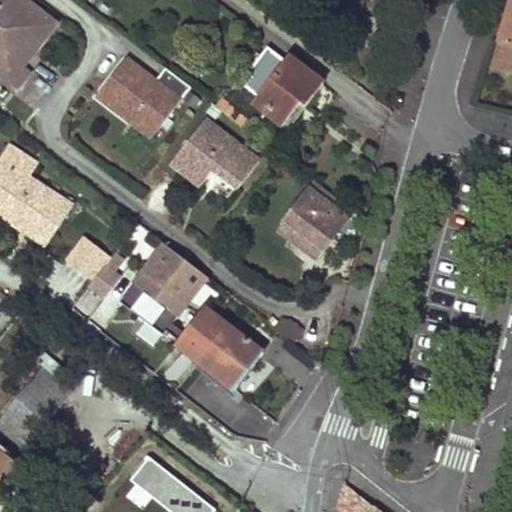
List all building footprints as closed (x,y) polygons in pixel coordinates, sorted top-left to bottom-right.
[(58,23),(27,0),(0,0),(0,74),(17,87),(30,71),(24,66),(9,54),(21,39),(36,51),(58,23)] [(102,0),(100,0),(94,8),(104,16),(111,8),(102,0)] [(343,0),(343,12),(379,14),(379,0),(343,0)] [(511,3),(510,3),(499,45),(500,45),(494,68),(511,73),(511,3)] [(36,51),(21,39),(9,54),(24,66),(36,51)] [(283,127),(300,103),(306,107),(324,84),(289,57),(286,61),(269,48),(248,75),(251,78),(244,86),(257,97),(253,103),(283,127)] [(97,96),(152,138),(191,87),(166,68),(156,80),(127,57),(97,96)] [(206,118),(170,165),(199,187),(213,169),(238,187),(260,158),(206,118)] [(73,207),(30,179),(39,165),(8,146),(0,158),(0,167),(1,168),(11,175),(0,192),(0,208),(31,228),(27,233),(48,246),(73,207)] [(0,192),(11,175),(1,168),(0,168),(0,215),(27,233),(31,228),(0,208),(0,192)] [(321,187),(315,182),(309,189),(316,194),(321,187)] [(316,194),(309,189),(285,221),(324,251),(354,212),(321,187),(316,194)] [(121,226),(129,233),(135,225),(127,219),(121,226)] [(96,246),(86,238),(67,262),(78,270),(96,246)] [(96,246),(78,270),(94,282),(108,264),(112,258),(96,246)] [(172,324),(208,278),(166,246),(122,302),(164,334),(166,332),(172,324)] [(94,282),(90,288),(106,301),(124,277),(108,264),(94,282)] [(249,311),(224,292),(216,302),(241,322),(249,311)] [(235,391),(264,353),(204,307),(185,333),(179,341),(176,345),(235,391)] [(451,340),(455,314),(422,309),(415,359),(434,362),(437,338),(451,340)] [(284,318),(276,329),(293,343),(302,332),(284,318)] [(166,332),(179,341),(185,333),(172,324),(166,332)] [(71,392),(43,370),(32,383),(60,405),(71,392)] [(60,405),(32,383),(19,399),(4,418),(31,441),(60,405)] [(0,429),(25,449),(31,441),(4,418),(0,422),(0,429)] [(0,453),(0,498),(3,501),(16,485),(25,474),(0,453)] [(380,511),(345,484),(337,509),(340,511),(380,511)]
